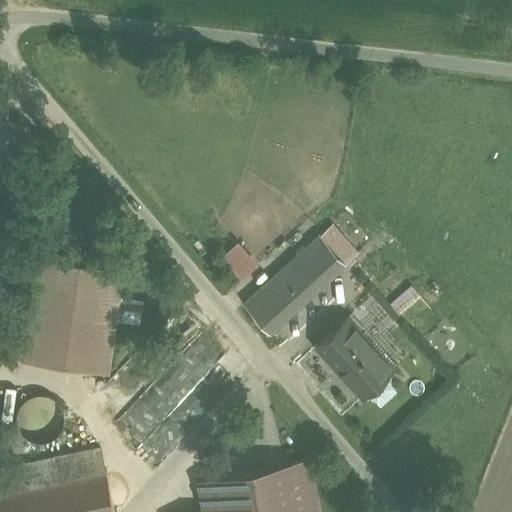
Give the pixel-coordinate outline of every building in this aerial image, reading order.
[(302,248),(270,216),(232,255),(263,287),(302,248)] [(110,368),(113,336),(117,296),(120,250),(34,241),(20,355),(110,368)] [(344,281),(291,325),(383,434),(435,389),(344,281)] [(374,291),(362,302),(386,326),(398,314),(374,291)] [(156,299),(117,296),(113,336),(154,341),(156,299)] [(151,388),(169,407),(223,356),(205,337),(151,388)] [(19,435),(61,435),(61,394),(19,394),(19,435)] [(0,511),(122,511),(103,428),(36,443),(44,477),(0,487),(0,511)] [(324,511),(314,466),(311,454),(191,478),(197,505),(181,511),(324,511)]
